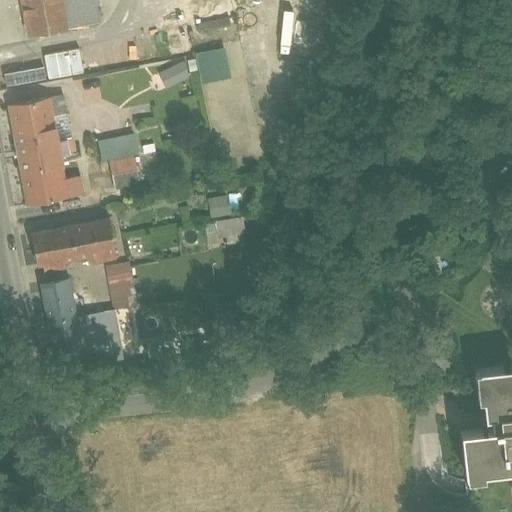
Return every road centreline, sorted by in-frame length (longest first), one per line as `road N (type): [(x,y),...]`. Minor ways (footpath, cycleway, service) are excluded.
road 1 (residential): [(26,418),(247,389),(320,353),(401,283),(511,154)]
road 2 (residential): [(26,418),(0,222)]
